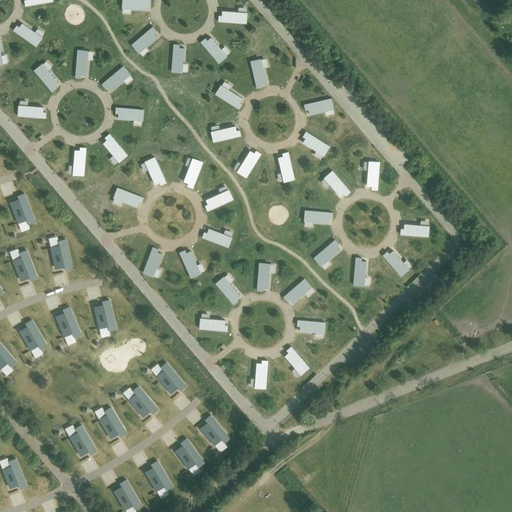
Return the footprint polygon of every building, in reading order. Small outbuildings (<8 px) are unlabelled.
[(123,0),(123,7),(133,8),(133,9),(147,10),(147,5),(150,6),(150,0),(123,0)] [(246,24),(247,14),(237,14),(237,12),(223,11),(223,16),(219,16),(219,21),(246,24)] [(36,46),(42,38),(34,33),(34,31),(23,23),(20,27),(17,25),(14,30),(36,46)] [(132,45),(138,52),(146,45),(147,46),(158,37),(155,33),(157,31),(153,27),(132,45)] [(219,63),(226,57),(219,49),(221,48),(211,38),(208,41),(206,38),(201,42),(219,63)] [(172,72),(181,73),(182,63),(183,63),(185,48),(180,48),(180,45),(174,44),(172,72)] [(88,61),(86,61),(87,51),(78,50),(76,77),(81,78),(82,75),(87,75),(88,61)] [(264,69),(262,69),(260,59),(251,61),(257,88),(263,87),(262,84),(267,83),(264,69)] [(49,72),(48,73),(42,65),(34,71),(52,92),(57,88),(55,86),(59,82),(49,72)] [(122,82),(121,81),(129,74),(123,67),(102,84),(106,89),(108,87),(111,91),(122,82)] [(230,90),(229,92),(221,86),(216,94),(239,109),(242,104),(239,102),(242,98),(230,90)] [(324,112),(323,110),(333,108),(331,99),(304,105),(306,111),(309,110),(310,115),(324,112)] [(29,106),(29,108),(19,107),(18,116),(46,119),(46,113),(43,112),(44,107),(29,106)] [(133,120),(133,118),(143,119),(144,110),(116,108),(116,114),(119,114),(118,119),(133,120)] [(221,129),(222,131),(212,133),(214,142),(241,136),(239,130),(236,131),(235,126),(221,129)] [(315,150),(316,149),(325,154),(330,146),(306,131),(303,137),(306,138),(303,142),(315,150)] [(112,154),(114,153),(120,161),(127,155),(110,134),(105,138),(107,140),(103,143),(112,154)] [(74,164),(75,165),(75,175),(84,176),(86,148),(80,148),(80,151),(75,150),(74,164)] [(243,163),(244,164),(238,173),(246,178),(261,154),(256,151),(254,154),(250,151),(243,163)] [(282,171),(283,171),(285,181),(294,179),(289,152),(283,154),(284,157),(279,158),(282,171)] [(155,157),(146,161),(151,171),(149,171),(155,184),(160,182),(161,185),(167,182),(155,157)] [(203,163),(194,159),(191,169),(189,168),(184,181),(189,183),(188,186),(193,188),(203,163)] [(380,162),(371,162),(370,172),(368,172),(367,186),(372,186),(372,189),(378,190),(380,162)] [(333,171),(326,177),(332,185),(331,186),(341,196),(344,193),(346,195),(351,192),(333,171)] [(30,186),(24,190),(30,199),(36,195),(30,186)] [(118,188),(114,197),(124,201),(123,202),(137,207),(139,202),(141,203),(143,198),(118,188)] [(230,193),(229,191),(220,195),(219,194),(206,200),(209,204),(206,205),(208,211),(233,199),(230,193)] [(19,201),(11,204),(18,222),(21,221),(22,222),(27,220),(28,224),(35,221),(24,193),(17,196),(19,201)] [(41,197),(34,203),(41,212),(49,207),(41,197)] [(306,211),(305,220),(315,221),(315,222),(329,224),(329,219),(333,219),(333,213),(306,211)] [(425,214),(436,228),(440,225),(429,211),(425,214)] [(53,213),(41,224),(48,231),(59,221),(53,213)] [(427,236),(427,227),(417,226),(417,225),(403,223),(403,228),(400,228),(399,234),(427,236)] [(228,247),(232,239),(222,235),(223,234),(209,229),(208,233),(205,232),(203,238),(228,247)] [(60,246),(51,248),(56,267),(59,266),(59,267),(64,266),(65,270),(73,269),(65,239),(58,241),(60,246)] [(404,251),(408,247),(399,239),(396,242),(404,251)] [(314,258),(320,265),(328,258),(329,259),(340,250),(337,246),(339,244),(335,240),(314,258)] [(144,273),(152,277),(156,267),(157,268),(162,254),(158,252),(159,250),(153,248),(144,273)] [(22,257),(13,261),(21,279),(24,278),(25,279),(29,277),(31,281),(38,278),(27,250),(20,253),(22,257)] [(191,278),(199,274),(195,265),(197,264),(191,251),(186,253),(185,250),(180,253),(191,278)] [(402,277),(409,270),(402,263),(403,262),(394,251),(390,254),(388,252),(384,256),(402,277)] [(87,270),(92,260),(86,257),(81,267),(87,270)] [(354,285),(363,286),(364,276),(366,276),(367,262),(362,261),(362,258),(356,258),(354,285)] [(269,274),(268,274),(269,263),(259,263),(257,290),(263,291),(263,287),(268,288),(269,274)] [(371,265),(367,268),(378,282),(381,279),(371,265)] [(104,274),(98,266),(90,271),(95,280),(104,274)] [(65,270),(58,278),(67,287),(74,280),(65,270)] [(231,284),(230,285),(223,278),(216,284),(234,305),(238,301),(236,298),(240,295),(231,284)] [(304,294),(303,293),(311,286),(305,279),(284,297),(288,302),(290,300),(293,303),(304,294)] [(110,282),(107,285),(114,292),(117,289),(110,282)] [(103,306),(94,308),(99,328),(103,327),(103,328),(108,327),(109,331),(116,330),(109,299),(102,301),(103,306)] [(115,303),(118,314),(130,310),(127,300),(115,303)] [(64,314),(56,317),(64,336),(67,335),(67,336),(72,334),(74,338),(81,335),(69,306),(63,309),(64,314)] [(87,308),(80,314),(87,322),(94,316),(87,308)] [(211,319),(211,321),(201,320),(200,329),(227,331),(228,325),(225,325),(225,320),(211,319)] [(28,327),(20,332),(30,349),(33,347),(34,348),(38,345),(41,349),(47,345),(31,320),(25,323),(28,327)] [(314,333),(314,331),(325,332),(325,323),(298,320),(297,326),(301,326),(300,331),(314,333)] [(347,329),(343,334),(354,345),(358,341),(347,329)] [(77,351),(82,347),(75,340),(71,345),(77,351)] [(0,367),(0,368),(3,366),(7,363),(10,366),(16,361),(0,343),(0,367)] [(294,366),(295,365),(302,373),(309,367),(291,346),(287,350),(289,352),(285,355),(294,366)] [(65,351),(60,355),(68,367),(74,363),(65,351)] [(28,358),(35,367),(39,365),(32,355),(28,358)] [(128,365),(134,360),(129,355),(124,360),(128,365)] [(255,376),(257,377),(256,387),(266,388),(268,360),(262,360),(262,363),(257,362),(255,376)] [(164,370),(157,376),(171,392),(173,390),(174,391),(178,387),(181,390),(186,385),(166,362),(161,367),(164,370)] [(54,365),(44,369),(50,382),(60,377),(54,365)] [(111,375),(117,371),(114,366),(108,370),(111,375)] [(97,390),(104,383),(98,378),(91,385),(97,390)] [(136,394),(129,400),(143,416),(145,413),(146,414),(151,410),(153,413),(158,408),(138,385),(133,390),(136,394)] [(19,395),(24,403),(30,400),(26,391),(19,395)] [(39,418),(45,413),(38,405),(32,411),(39,418)] [(66,418),(72,409),(66,406),(60,414),(66,418)] [(107,415),(100,419),(110,437),(113,435),(113,436),(118,433),(120,436),(127,433),(111,406),(105,410),(107,415)] [(208,423),(201,429),(214,445),(217,442),(218,443),(222,440),(225,443),(230,439),(210,415),(205,420),(208,423)] [(165,423),(168,427),(177,420),(173,416),(165,423)] [(78,432),(70,437),(80,454),(83,453),(84,454),(89,451),(90,454),(97,450),(81,424),(75,428),(78,432)] [(184,446),(176,452),(189,468),(191,466),(192,467),(196,464),(199,467),(205,463),(186,438),(181,442),(184,446)] [(11,466),(3,469),(10,487),(13,485),(14,486),(19,484),(20,489),(27,486),(16,458),(9,461),(11,466)] [(153,468),(146,473),(156,490),(159,488),(159,489),(164,486),(166,490),(173,486),(157,460),(151,464),(153,468)] [(123,488),(115,492),(125,509),(128,507),(129,508),(133,505),(136,509),(142,505),(126,479),(120,483),(123,488)] [(119,502),(113,505),(116,511),(122,509),(119,502)]
